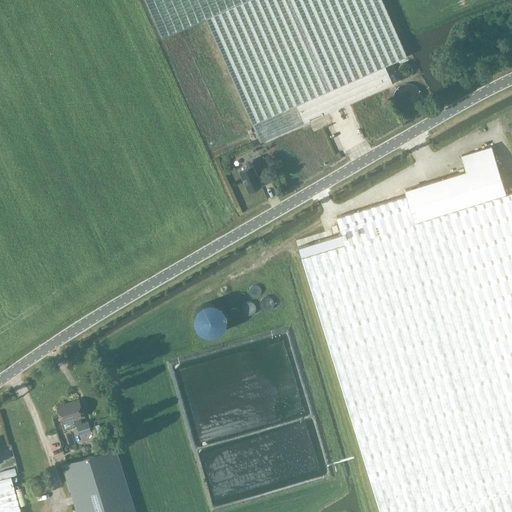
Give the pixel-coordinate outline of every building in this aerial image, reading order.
[(147,0),(164,37),(207,18),(261,142),(304,123),(394,84),(387,68),(408,58),(382,0),(147,0)] [(421,97),(421,96),(420,94),(419,91),(417,88),(416,86),(412,84),(409,83),(406,83),(402,84),(399,86),(397,88),(395,92),(394,94),(394,97),(394,99),(395,102),(396,104),(398,106),(401,108),(403,109),(405,109),(408,110),(410,109),(412,109),(416,106),(418,104),(419,102),(420,100),(421,97)] [(344,246),(302,260),(380,511),(511,511),(511,194),(506,196),(491,147),(460,156),(465,172),(404,191),(405,196),(335,218),(344,246)] [(256,175),(262,172),(256,159),(246,163),(248,169),(241,173),(250,192),(261,187),(256,175)] [(81,418),(85,417),(79,401),(58,408),(63,424),(75,420),(79,432),(90,428),(88,422),(82,424),(81,418)] [(63,465),(77,511),(135,511),(116,449),(63,465)] [(15,467),(0,471),(0,478),(17,473),(15,467)] [(0,511),(21,511),(11,477),(0,479),(0,511)]
